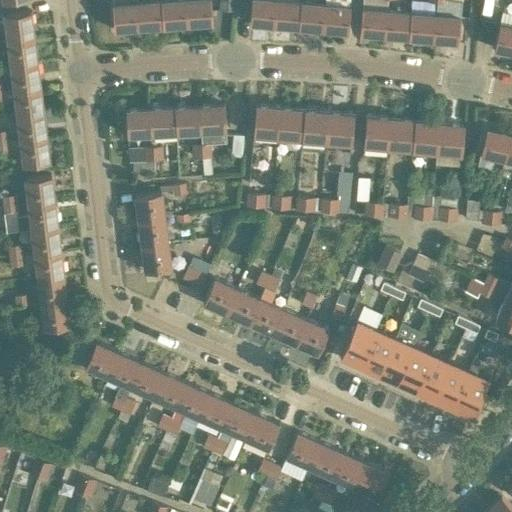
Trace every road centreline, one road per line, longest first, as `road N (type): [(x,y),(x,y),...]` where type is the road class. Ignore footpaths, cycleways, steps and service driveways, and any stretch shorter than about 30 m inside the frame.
road 1 (residential): [(471,461),(128,310),(107,292),(80,74)]
road 2 (residential): [(511,91),(349,65),(234,60),(80,74)]
